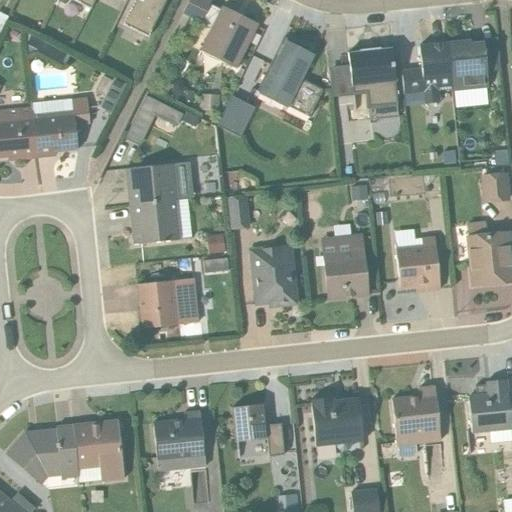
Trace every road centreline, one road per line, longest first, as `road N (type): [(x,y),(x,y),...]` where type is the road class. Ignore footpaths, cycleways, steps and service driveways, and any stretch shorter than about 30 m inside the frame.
road 1 (residential): [(98,373),(494,334),(511,324)]
road 2 (residential): [(0,214),(79,206),(98,373)]
